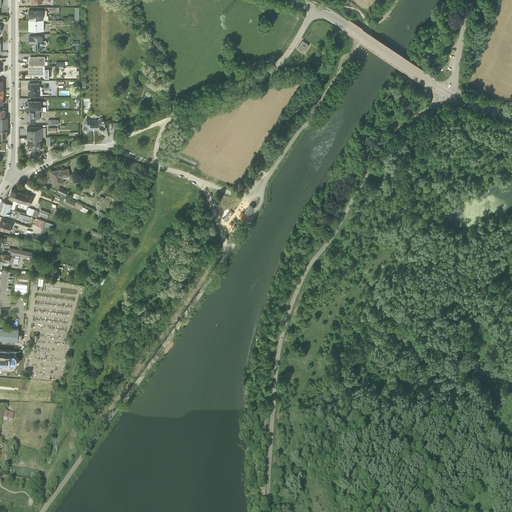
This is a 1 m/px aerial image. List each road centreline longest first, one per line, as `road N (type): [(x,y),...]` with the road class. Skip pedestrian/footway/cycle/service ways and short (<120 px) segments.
road 1 (unclassified): [(315,5),(277,61),(167,115),(155,160)]
road 2 (residential): [(12,171),(12,0)]
road 3 (track): [(38,511),(59,455),(63,396),(79,348)]
road 4 (unclassified): [(315,5),(450,93)]
